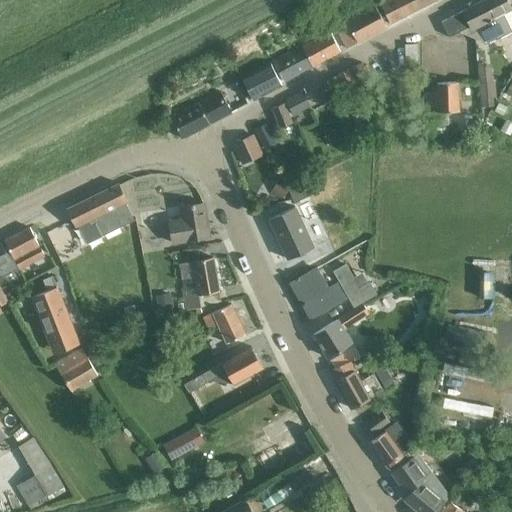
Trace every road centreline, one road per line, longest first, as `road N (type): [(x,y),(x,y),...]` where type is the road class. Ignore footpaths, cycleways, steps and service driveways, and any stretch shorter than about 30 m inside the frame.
road 1 (residential): [(393,511),(295,359),(222,195),(193,160)]
road 2 (residential): [(193,160),(251,111),(457,0)]
road 3 (residential): [(0,221),(126,158),(193,160)]
